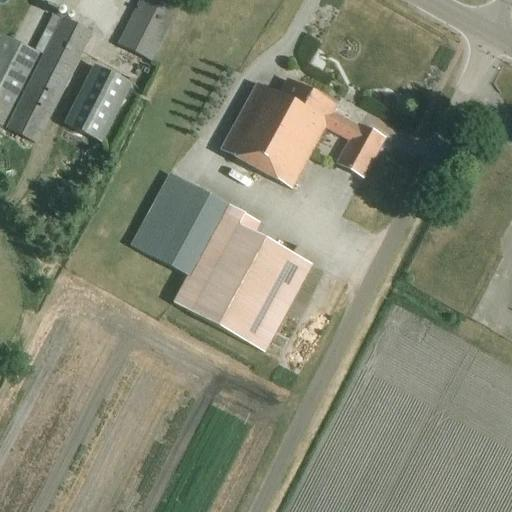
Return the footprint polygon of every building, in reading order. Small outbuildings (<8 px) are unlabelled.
[(140,0),(118,46),(150,63),(181,0),(140,0)] [(92,33),(62,18),(6,130),(35,145),(92,33)] [(0,125),(2,127),(38,55),(1,37),(0,39),(0,125)] [(92,66),(63,124),(102,144),(131,86),(92,66)] [(334,109),(285,82),(277,97),(256,86),(220,152),(290,191),(323,130),(346,143),(334,166),(360,180),(382,139),(356,125),(355,128),(331,115),(334,109)] [(236,224),(241,214),(170,176),(131,248),(187,278),(173,305),(264,354),(309,264),(236,224)]
